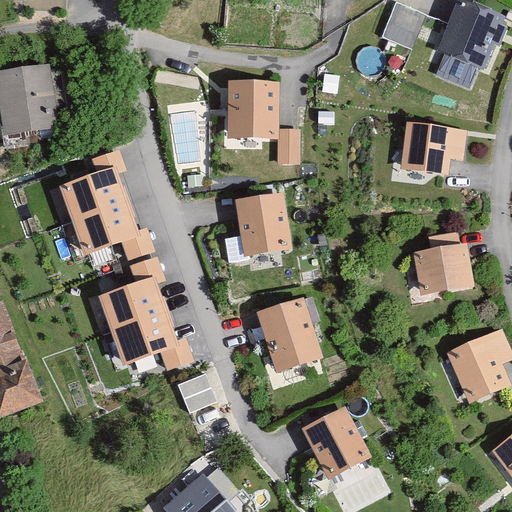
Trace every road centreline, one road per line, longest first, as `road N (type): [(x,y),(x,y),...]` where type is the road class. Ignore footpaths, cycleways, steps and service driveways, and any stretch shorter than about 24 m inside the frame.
road 1 (residential): [(119,14),(147,148),(255,429)]
road 2 (residential): [(511,280),(502,194),(511,111)]
road 3 (residential): [(119,14),(0,33)]
